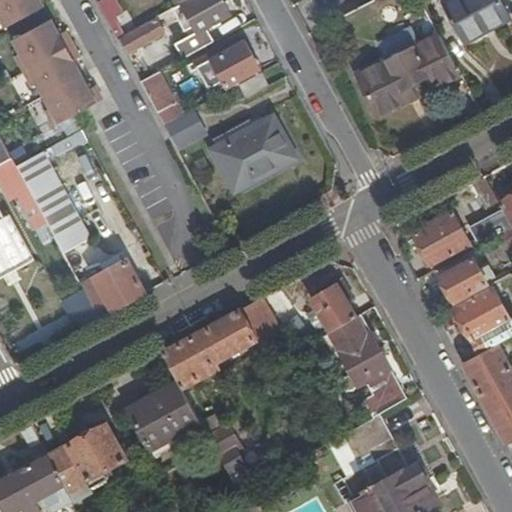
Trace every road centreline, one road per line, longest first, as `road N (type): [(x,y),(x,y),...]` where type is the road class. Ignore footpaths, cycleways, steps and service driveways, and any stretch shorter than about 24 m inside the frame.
road 1 (residential): [(73,0),(183,198),(183,269),(197,299)]
road 2 (unclassified): [(358,213),(511,503)]
road 3 (residential): [(263,0),(377,202)]
road 4 (residential): [(15,399),(197,299)]
road 5 (residential): [(197,299),(358,213)]
road 6 (residential): [(377,202),(511,129)]
